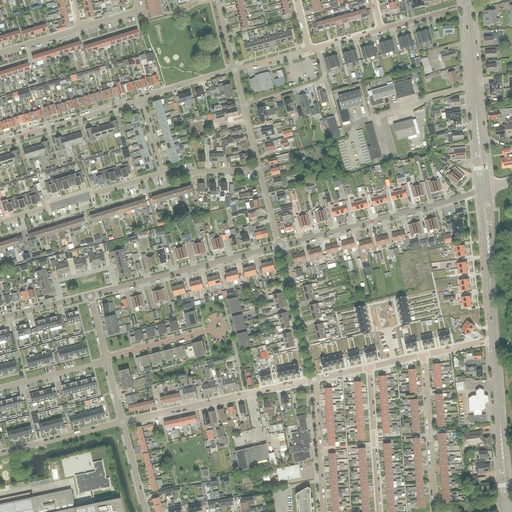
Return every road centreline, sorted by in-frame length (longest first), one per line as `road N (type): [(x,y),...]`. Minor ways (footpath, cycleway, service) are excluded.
road 1 (secondary): [(507,504),(483,191)]
road 2 (residential): [(483,191),(279,245)]
road 3 (residential): [(122,422),(314,380)]
road 4 (secondary): [(483,191),(466,0)]
road 5 (residential): [(0,222),(163,173)]
road 6 (residential): [(279,245),(116,287)]
road 7 (residential): [(423,355),(434,511)]
road 8 (residential): [(0,143),(141,100)]
road 9 (residential): [(379,511),(369,367)]
road 10 (residential): [(314,380),(279,245)]
road 11 (residential): [(324,511),(314,380)]
road 12 (residential): [(0,454),(122,422)]
